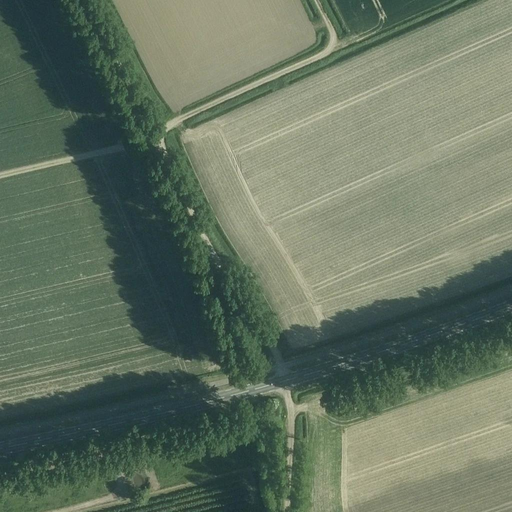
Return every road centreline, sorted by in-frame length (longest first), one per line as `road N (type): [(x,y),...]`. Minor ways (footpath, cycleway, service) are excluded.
road 1 (track): [(86,0),(279,366)]
road 2 (track): [(0,176),(155,137),(329,51),(333,32),(317,0)]
road 3 (secondary): [(0,445),(283,381)]
road 4 (secondary): [(283,381),(511,303)]
road 5 (track): [(285,511),(292,429),(283,381)]
